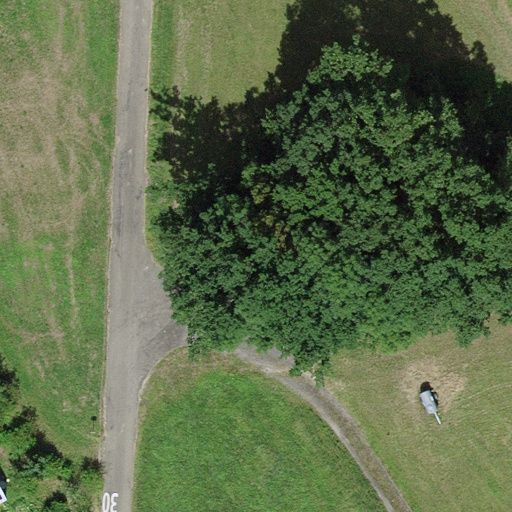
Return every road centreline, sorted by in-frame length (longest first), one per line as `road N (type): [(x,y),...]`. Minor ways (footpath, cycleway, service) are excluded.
road 1 (residential): [(110,511),(131,0)]
road 2 (track): [(397,511),(350,439),(290,373),(232,340),(118,314)]
